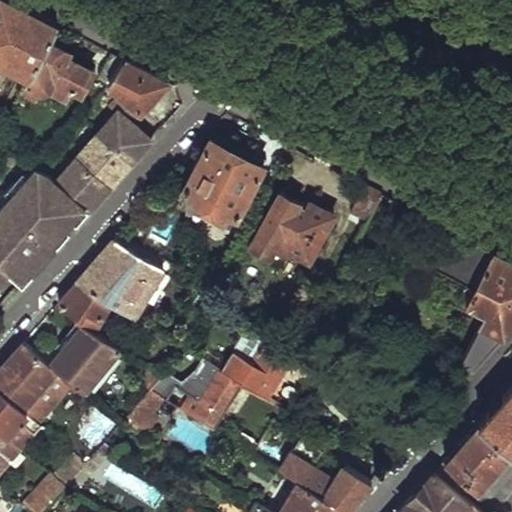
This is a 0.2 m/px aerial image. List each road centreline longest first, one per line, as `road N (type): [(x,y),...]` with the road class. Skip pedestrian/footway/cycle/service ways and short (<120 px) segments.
road 1 (residential): [(0,339),(218,93),(250,44)]
road 2 (secondary): [(250,44),(511,182)]
road 3 (residential): [(370,511),(511,352)]
